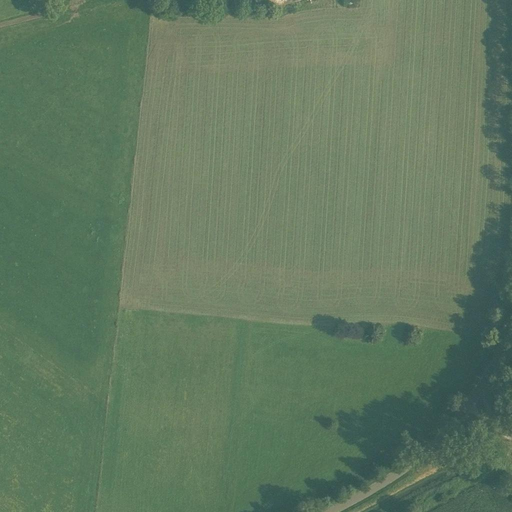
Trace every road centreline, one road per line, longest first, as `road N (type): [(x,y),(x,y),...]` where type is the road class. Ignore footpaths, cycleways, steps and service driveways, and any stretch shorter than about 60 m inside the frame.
road 1 (unclassified): [(332,511),(406,473),(436,446),(511,321)]
road 2 (track): [(511,443),(381,511)]
